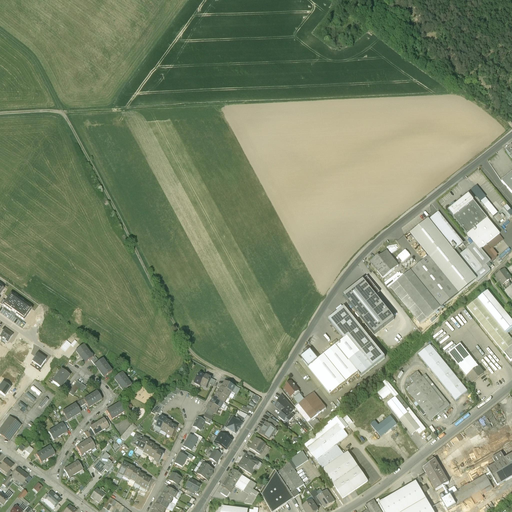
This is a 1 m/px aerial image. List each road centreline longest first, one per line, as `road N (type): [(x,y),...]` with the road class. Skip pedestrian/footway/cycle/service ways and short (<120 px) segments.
road 1 (tertiary): [(196,511),(331,290),(363,252),(511,135)]
road 2 (track): [(0,114),(62,112),(187,348),(267,398)]
road 3 (unclassified): [(511,385),(343,511)]
road 4 (track): [(232,104),(62,112)]
road 5 (residential): [(69,364),(104,388),(107,400),(48,481)]
road 6 (residential): [(163,411),(191,406),(188,423),(144,511)]
